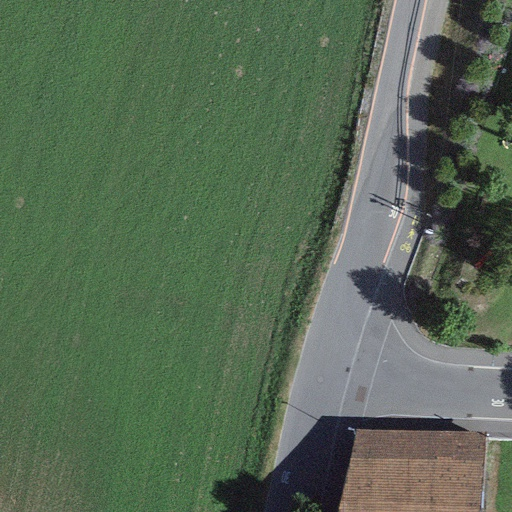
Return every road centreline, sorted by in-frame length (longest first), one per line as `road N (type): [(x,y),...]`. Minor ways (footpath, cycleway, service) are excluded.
road 1 (residential): [(322,360),(404,134),(431,0)]
road 2 (residential): [(511,393),(439,389),(322,360)]
road 3 (residential): [(290,511),(322,360)]
